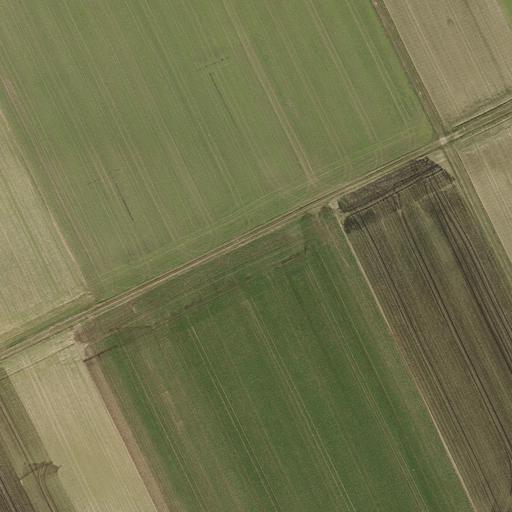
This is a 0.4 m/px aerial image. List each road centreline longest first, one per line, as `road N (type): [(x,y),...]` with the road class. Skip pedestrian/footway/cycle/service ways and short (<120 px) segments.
road 1 (track): [(0,357),(511,107)]
road 2 (track): [(375,0),(511,280)]
